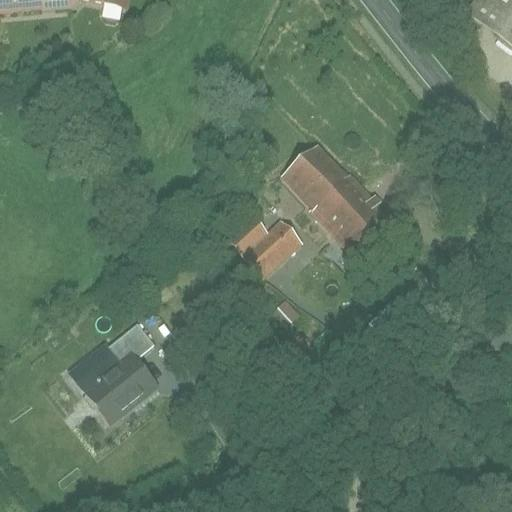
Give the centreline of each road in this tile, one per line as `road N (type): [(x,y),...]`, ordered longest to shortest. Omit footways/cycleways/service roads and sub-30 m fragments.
road 1 (residential): [(206,511),(511,331)]
road 2 (tertiary): [(376,0),(511,171)]
